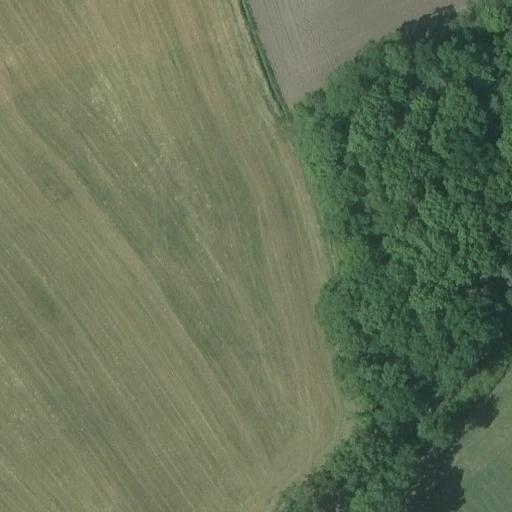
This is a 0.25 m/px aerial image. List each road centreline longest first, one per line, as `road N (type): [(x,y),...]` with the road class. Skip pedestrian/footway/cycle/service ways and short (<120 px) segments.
road 1 (track): [(400,440),(382,405),(311,125)]
road 2 (track): [(511,324),(329,511)]
